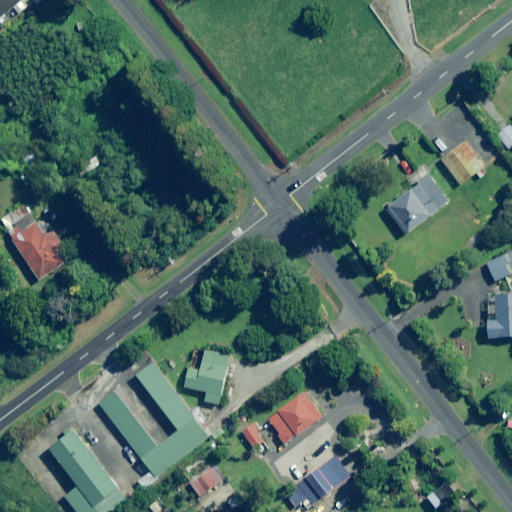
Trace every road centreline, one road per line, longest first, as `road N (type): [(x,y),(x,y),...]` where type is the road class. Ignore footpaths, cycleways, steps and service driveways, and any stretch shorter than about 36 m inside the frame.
road 1 (residential): [(511,502),(279,205)]
road 2 (residential): [(0,421),(279,205)]
road 3 (residential): [(279,205),(511,20)]
road 4 (residential): [(279,205),(122,0)]
